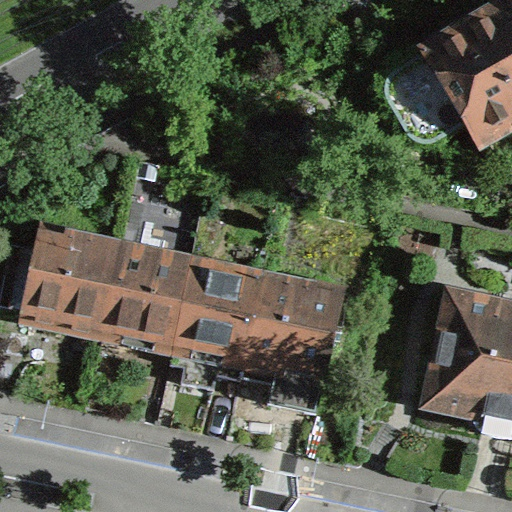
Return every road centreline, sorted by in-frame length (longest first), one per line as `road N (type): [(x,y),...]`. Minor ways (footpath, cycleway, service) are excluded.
road 1 (secondary): [(0,115),(221,0)]
road 2 (residential): [(0,470),(219,511)]
